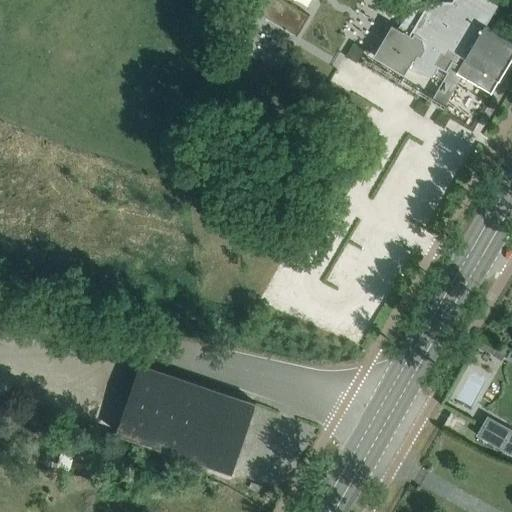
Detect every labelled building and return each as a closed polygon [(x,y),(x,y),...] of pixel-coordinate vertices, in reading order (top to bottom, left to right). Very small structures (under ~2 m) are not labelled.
[(297,36),(309,15),(284,0),(240,0),(240,1),(297,36)] [(511,40),(486,25),(498,4),(492,0),(454,0),(453,1),(452,1),(450,1),(447,1),(438,2),(432,3),(427,5),(423,6),(420,8),(412,12),(409,16),(402,23),(398,28),(392,24),(374,55),(405,73),(408,67),(414,71),(423,74),(428,75),(434,76),(439,66),(448,71),(450,67),(492,92),(511,57),(511,40)] [(496,343),(491,351),(502,357),(506,349),(496,343)] [(232,472),(256,403),(141,363),(117,432),(232,472)] [(511,427),(483,411),(472,428),(507,449),(511,441),(511,427)]
